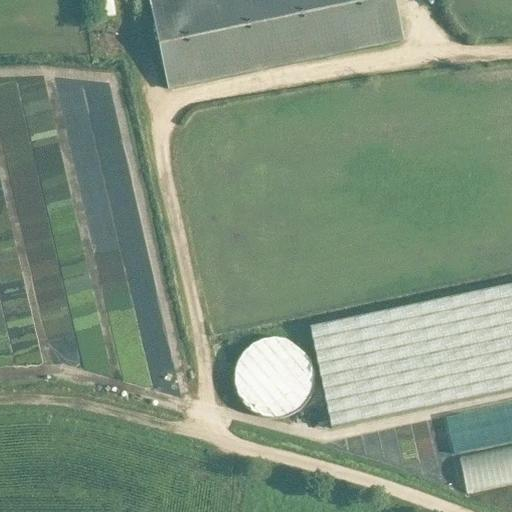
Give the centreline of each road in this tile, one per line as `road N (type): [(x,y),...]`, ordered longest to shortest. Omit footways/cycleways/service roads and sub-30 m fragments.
road 1 (unknown): [(217,441),(142,136),(150,118),(194,95),(452,53)]
road 2 (track): [(217,441),(452,511)]
road 3 (track): [(0,402),(78,405),(217,441)]
